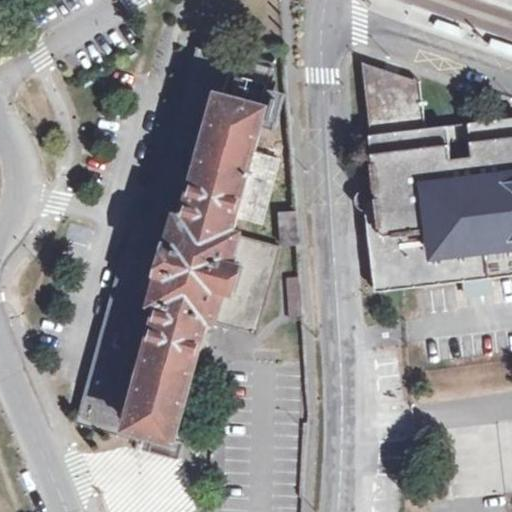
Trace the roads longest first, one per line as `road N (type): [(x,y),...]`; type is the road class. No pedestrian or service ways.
road 1 (unclassified): [(336,511),(342,414),(321,49),(326,0)]
road 2 (unclassified): [(0,357),(66,511)]
